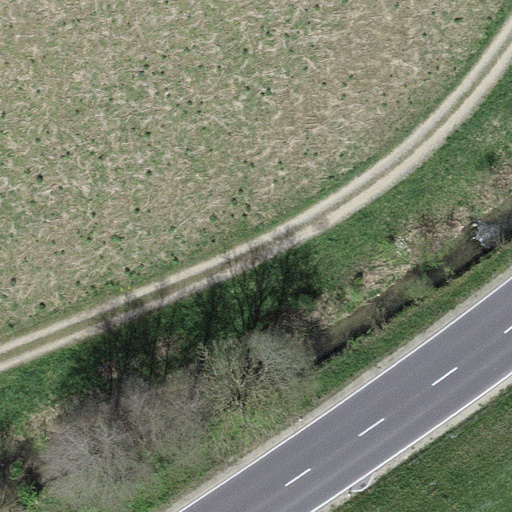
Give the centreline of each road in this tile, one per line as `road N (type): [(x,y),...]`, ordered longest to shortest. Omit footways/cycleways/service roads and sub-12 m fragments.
road 1 (track): [(511,41),(365,190),(206,280),(0,364)]
road 2 (secondary): [(511,326),(246,511)]
